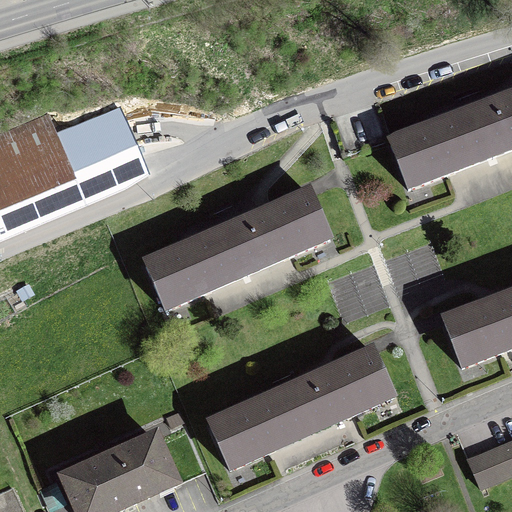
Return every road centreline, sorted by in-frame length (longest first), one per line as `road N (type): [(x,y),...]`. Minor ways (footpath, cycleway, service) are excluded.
road 1 (residential): [(511,36),(261,120),(157,184),(0,250)]
road 2 (residential): [(511,408),(273,511)]
